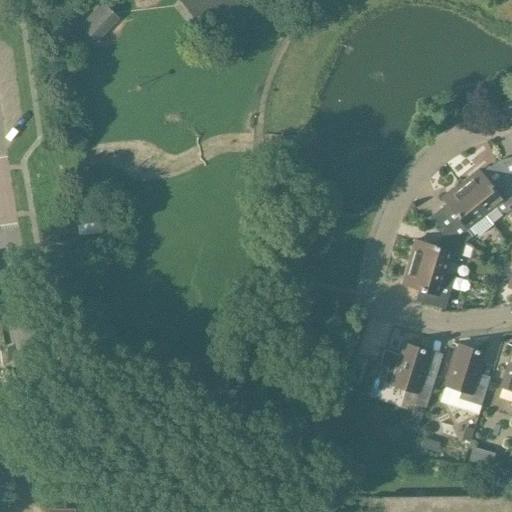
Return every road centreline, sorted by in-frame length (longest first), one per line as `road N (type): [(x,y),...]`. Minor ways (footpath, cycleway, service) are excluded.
road 1 (residential): [(511,317),(446,323),(371,297),(373,269),(409,183),(440,152),(511,120)]
road 2 (residential): [(151,511),(46,392),(24,331),(1,192)]
